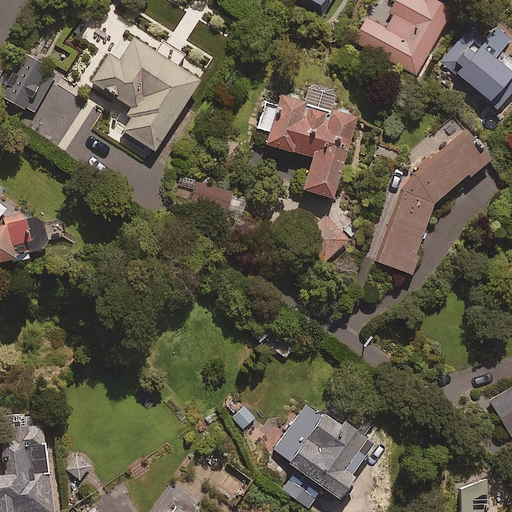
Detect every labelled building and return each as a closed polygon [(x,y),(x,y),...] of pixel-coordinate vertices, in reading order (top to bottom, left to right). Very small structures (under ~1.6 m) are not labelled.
[(299,0),(323,13),(329,0),(299,0)] [(450,13),(427,0),(395,0),(390,10),(378,4),(356,43),(416,76),(450,13)] [(510,41),(481,16),(440,63),(490,105),(511,79),(511,77),(493,62),(510,41)] [(183,56),(139,28),(118,62),(98,50),(80,78),(132,111),(119,131),(126,135),(121,144),(148,162),(198,84),(175,69),(183,56)] [(57,73),(17,51),(0,80),(0,97),(32,116),(57,73)] [(335,95),(309,88),(304,105),(281,99),(278,110),(265,107),(258,131),(269,134),(265,148),(312,161),(303,194),(332,203),(355,121),(330,114),(335,95)] [(490,162),(465,134),(407,178),(374,263),(407,276),(434,206),(467,177),(470,180),(490,162)] [(231,197),(179,178),(172,196),(224,216),(231,197)] [(1,218),(4,229),(0,230),(0,266),(31,260),(30,256),(40,252),(45,245),(45,237),(42,229),(32,224),(22,226),(19,214),(1,218)] [(298,239),(321,267),(348,244),(325,216),(298,239)] [(278,333),(267,345),(284,360),(295,347),(278,333)] [(511,389),(489,402),(509,439),(511,437),(511,389)] [(312,504),(321,492),(339,504),(354,483),(350,480),(373,448),(342,426),(339,430),(306,406),(274,452),(293,465),(289,470),(293,473),(284,485),(312,504)] [(254,419),(244,408),(231,419),(242,430),(254,419)] [(0,511),(51,511),(43,426),(8,430),(10,451),(2,452),(4,478),(0,477),(0,511)] [(237,473),(221,494),(236,505),(251,483),(237,473)] [(459,481),(459,511),(487,511),(487,481),(459,481)]
